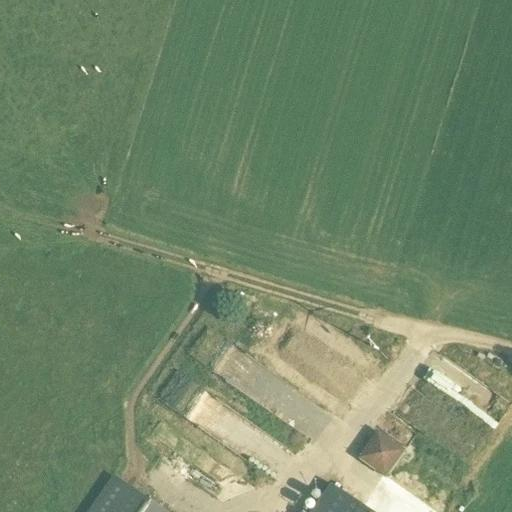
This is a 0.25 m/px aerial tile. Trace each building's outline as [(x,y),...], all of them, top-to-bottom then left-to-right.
[(179,371),(164,394),(229,438),(245,416),(179,371)] [(307,429),(323,405),(277,374),(261,398),(307,429)] [(432,404),(439,381),(414,374),(407,396),(432,404)] [(352,449),(380,473),(419,429),(392,405),(352,449)] [(162,511),(114,479),(91,511),(162,511)] [(368,511),(334,487),(316,511),(368,511)]
